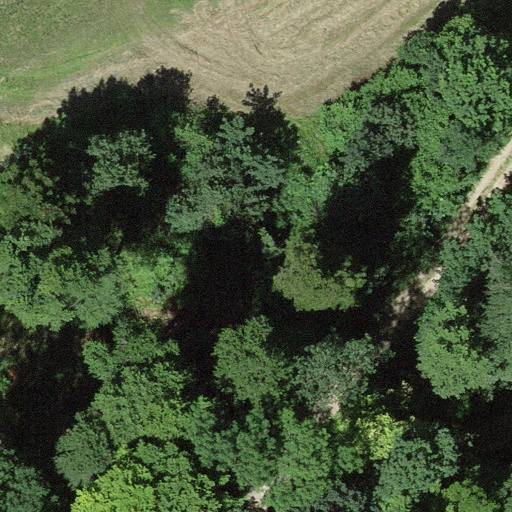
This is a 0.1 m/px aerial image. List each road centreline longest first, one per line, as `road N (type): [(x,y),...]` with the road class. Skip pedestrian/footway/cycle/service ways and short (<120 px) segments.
road 1 (track): [(511,204),(280,448)]
road 2 (track): [(280,448),(511,354)]
road 3 (track): [(280,448),(154,511)]
